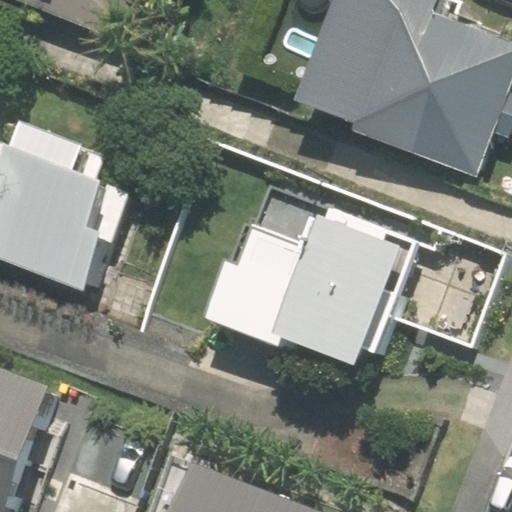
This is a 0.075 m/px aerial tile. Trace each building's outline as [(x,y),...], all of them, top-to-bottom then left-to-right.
[(10,0),(124,43),(140,0),(10,0)] [(511,141),(511,45),(431,15),(436,0),(337,0),(298,99),(355,121),(352,131),(482,181),(499,136),(511,141)] [(0,234),(3,236),(0,243),(0,260),(91,295),(130,195),(98,184),(107,161),(30,131),(21,153),(5,147),(10,135),(0,131),(0,234)] [(308,352),(367,374),(374,355),(382,358),(426,245),(347,216),(341,230),(330,226),(318,258),(270,241),(257,275),(240,268),(218,329),(304,363),(308,352)] [(34,511),(77,395),(0,367),(0,511),(34,511)] [(322,511),(219,475),(205,511),(322,511)]
